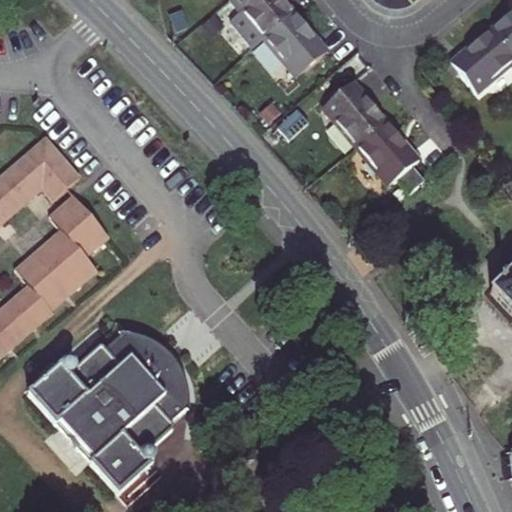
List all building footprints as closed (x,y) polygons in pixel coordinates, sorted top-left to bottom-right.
[(256,48),(263,42),(294,15),(281,0),(233,0),(243,11),(240,14),(241,15),(234,21),(256,48)] [(511,14),(489,34),(511,60),(511,14)] [(327,54),(294,15),(263,42),(296,81),(327,54)] [(476,98),(511,67),(511,60),(489,34),(450,67),(476,98)] [(322,111),(355,150),(386,124),(353,85),(322,111)] [(419,164),(386,124),(355,150),(388,190),(396,184),(412,170),(419,164)] [(78,182),(46,144),(21,165),(42,190),(54,204),(78,182)] [(0,183),(0,212),(7,220),(42,190),(21,165),(0,183)] [(412,170),(396,184),(408,197),(423,184),(412,170)] [(63,234),(84,258),(107,238),(75,201),(50,221),(62,235),(63,234)] [(62,235),(39,255),(73,292),(96,272),(84,258),(63,234),(62,235)] [(50,311),(73,292),(39,255),(16,274),(30,290),(50,311)] [(511,274),(490,295),(511,317),(511,274)] [(30,290),(0,315),(0,327),(15,345),(52,313),(50,311),(30,290)] [(0,327),(0,357),(15,345),(0,327)] [(30,399),(118,495),(150,466),(153,463),(153,459),(151,457),(147,455),(172,432),(172,430),(171,428),(174,423),(179,414),(183,400),(183,384),(181,379),(176,366),(172,361),(160,351),(151,347),(141,344),(131,343),(126,344),(116,347),(111,348),(104,353),(101,351),(98,351),(74,373),(73,370),(71,367),(66,367),(65,367),(30,399)]
